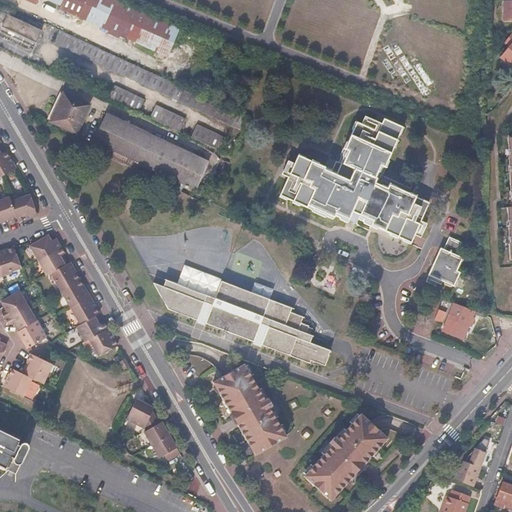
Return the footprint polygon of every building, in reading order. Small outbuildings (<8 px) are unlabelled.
[(141,45),(154,18),(113,0),(26,0),(35,4),(36,0),(47,0),(60,6),(59,8),(141,45)] [(501,22),(511,21),(511,1),(510,1),(501,1),(501,22)] [(0,37),(35,55),(39,46),(6,31),(11,17),(2,13),(0,17),(0,37)] [(6,31),(39,46),(45,33),(11,17),(6,31)] [(511,33),(510,32),(502,42),(507,46),(498,58),(511,68),(511,33)] [(242,134),(249,120),(238,116),(234,115),(62,33),(57,45),(242,134)] [(115,87),(109,98),(140,113),(145,101),(115,87)] [(48,121),(75,134),(88,106),(62,94),(48,121)] [(109,98),(108,99),(139,114),(140,113),(109,98)] [(154,106),(149,117),(180,131),(184,120),(154,106)] [(107,115),(90,149),(181,192),(184,185),(195,190),(200,180),(208,184),(215,168),(107,115)] [(149,117),(148,118),(179,133),(180,131),(149,117)] [(298,157),(282,191),(289,195),(288,197),(294,199),(295,197),(303,201),(301,203),(312,208),(314,206),(320,209),(318,214),(324,217),(326,217),(332,219),(334,215),(340,218),(340,220),(347,222),(347,221),(351,213),(358,216),(357,217),(364,220),(363,221),(376,227),(378,226),(389,231),(389,233),(396,236),(397,235),(402,238),(403,239),(409,242),(429,198),(423,195),(421,196),(416,194),(416,192),(413,190),(412,192),(397,184),(396,183),(390,180),(388,184),(382,182),(381,183),(375,181),(378,176),(380,176),(382,171),(381,169),(387,155),(389,156),(393,145),(392,144),(394,138),(397,138),(399,133),(397,131),(400,125),(384,118),(380,126),(377,124),(375,130),(358,123),(355,130),(353,129),(348,140),(350,141),(343,155),(341,155),(339,160),(341,162),(336,172),(331,170),(330,172),(324,169),(325,167),(319,164),(318,166),(311,164),(312,161),(306,159),(305,161),(298,157)] [(191,137),(221,151),(226,140),(195,126),(191,137)] [(190,138),(220,152),(221,151),(191,137),(190,138)] [(0,174),(1,174),(14,167),(4,150),(3,151),(0,152),(0,174)] [(34,213),(28,192),(9,199),(16,219),(34,213)] [(16,219),(9,199),(8,194),(0,197),(0,219),(8,216),(10,221),(16,219)] [(354,224),(357,217),(358,216),(351,213),(347,221),(354,224)] [(59,245),(54,236),(49,240),(45,234),(27,245),(36,259),(55,247),(59,245)] [(441,251),(461,260),(462,256),(455,253),(460,241),(448,235),(441,251)] [(18,266),(11,246),(0,250),(0,272),(0,273),(9,270),(18,266)] [(55,247),(36,259),(45,274),(49,272),(64,263),(55,247)] [(458,263),(459,263),(461,260),(441,251),(440,254),(458,263)] [(456,269),(458,263),(440,254),(436,261),(434,260),(428,273),(454,284),(457,277),(457,275),(459,270),(456,269)] [(78,278),(68,260),(64,263),(49,272),(59,289),(78,278)] [(88,295),(78,278),(59,289),(69,306),(88,295)] [(153,283),(168,309),(197,320),(206,295),(167,280),(164,287),(153,283)] [(261,346),(309,365),(311,361),(324,366),(330,351),(310,343),(313,335),(306,332),(308,326),(300,323),(302,317),(290,312),(292,307),(222,280),(215,298),(205,324),(228,333),(252,342),(259,323),(269,327),(261,346)] [(17,290),(8,295),(0,299),(0,301),(4,309),(0,311),(0,312),(3,318),(26,305),(17,290)] [(98,311),(88,295),(69,306),(79,322),(93,314),(98,311)] [(205,324),(215,298),(206,295),(197,320),(205,324)] [(472,313),(474,310),(454,302),(443,331),(462,340),(468,323),(471,325),(473,318),(471,317),(472,313)] [(34,319),(26,305),(3,318),(6,324),(11,321),(16,329),(34,319)] [(438,309),(435,319),(437,320),(441,322),(444,312),(438,309)] [(93,314),(79,322),(74,325),(83,340),(87,338),(101,329),(93,314)] [(26,347),(44,337),(34,319),(16,329),(15,330),(26,347)] [(252,342),(261,346),(269,327),(259,323),(252,342)] [(116,343),(106,326),(101,329),(87,338),(83,340),(80,341),(85,349),(92,345),(97,355),(116,343)] [(51,363),(40,357),(29,352),(25,362),(20,372),(30,377),(41,382),(51,363)] [(123,369),(129,366),(124,358),(119,362),(123,369)] [(251,455),(283,436),(265,406),(268,404),(264,397),(261,399),(240,363),(226,371),(209,381),(251,455)] [(30,377),(20,372),(10,367),(8,373),(2,384),(22,394),(30,377)] [(134,398),(124,417),(144,426),(151,411),(153,407),(134,398)] [(142,430),(150,443),(167,433),(160,420),(158,421),(151,411),(144,426),(142,430)] [(330,504),(387,442),(374,430),(360,417),(337,442),(334,440),(328,446),(332,449),(303,480),(330,504)] [(0,464),(7,468),(12,456),(23,461),(29,447),(30,445),(28,443),(26,442),(24,443),(21,445),(18,444),(20,439),(0,429),(0,464)] [(166,460),(178,452),(167,433),(150,443),(158,456),(162,454),(166,460)] [(453,473),(450,482),(465,488),(469,480),(473,481),(477,472),(477,471),(483,456),(482,456),(487,445),(481,442),(465,461),(463,466),(461,465),(457,474),(453,473)] [(511,485),(501,482),(494,500),(495,501),(494,504),(502,507),(503,504),(511,506),(511,485)] [(471,511),(474,506),(457,499),(453,506),(449,505),(446,511),(471,511)]
